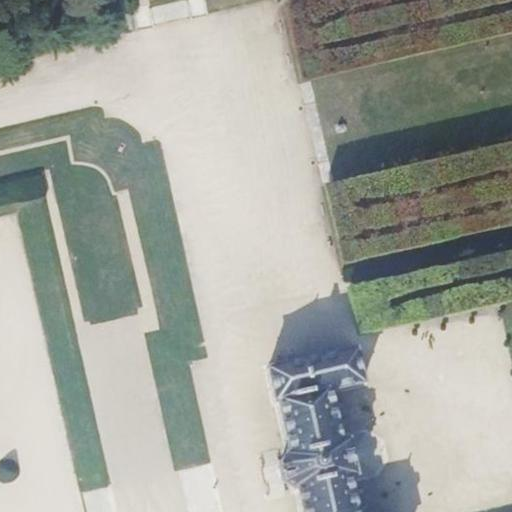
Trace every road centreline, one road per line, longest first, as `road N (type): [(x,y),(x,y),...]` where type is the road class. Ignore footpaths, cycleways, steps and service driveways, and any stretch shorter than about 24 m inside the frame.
road 1 (track): [(0,105),(173,64),(265,480)]
road 2 (track): [(0,227),(9,225),(75,511)]
road 3 (track): [(511,248),(228,311)]
